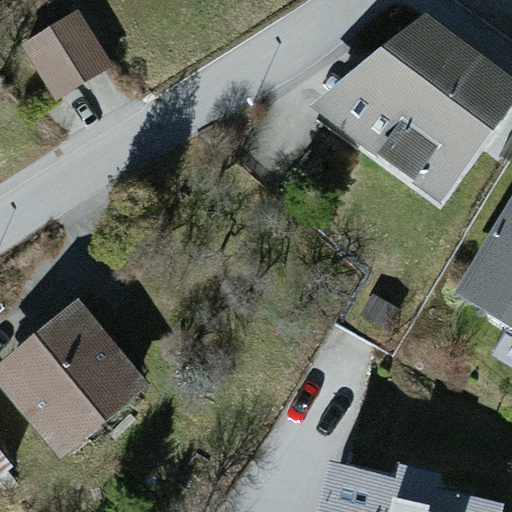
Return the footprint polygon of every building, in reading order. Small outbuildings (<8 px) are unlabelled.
[(105,64),(75,17),(27,47),(57,94),(105,64)] [(511,90),(423,26),(323,111),(437,193),(511,92),(511,90)] [(511,196),(452,291),(511,328),(511,196)] [(148,390),(75,308),(0,373),(0,401),(59,468),(148,390)] [(0,460),(0,485),(12,475),(0,460)] [(503,511),(505,504),(333,464),(321,511),(503,511)]
